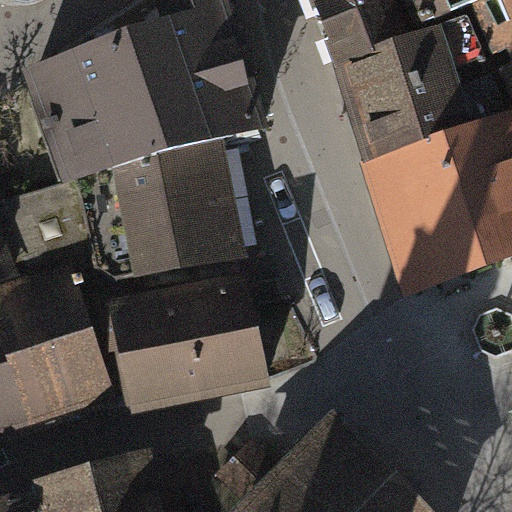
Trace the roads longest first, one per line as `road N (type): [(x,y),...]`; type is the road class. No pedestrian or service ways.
road 1 (residential): [(401,390),(54,459),(0,482)]
road 2 (residential): [(281,0),(309,146),(401,390)]
road 3 (residential): [(401,390),(454,511)]
road 4 (residential): [(5,62),(114,0)]
